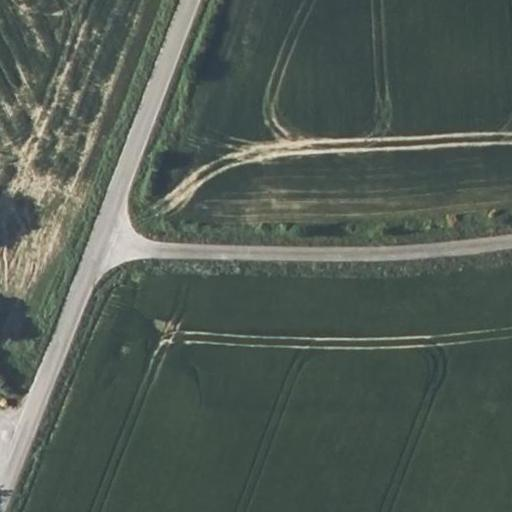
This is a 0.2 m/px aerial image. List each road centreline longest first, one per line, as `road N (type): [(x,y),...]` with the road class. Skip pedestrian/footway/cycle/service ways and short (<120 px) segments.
road 1 (unclassified): [(96,246),(344,255),(511,242)]
road 2 (unclassified): [(0,500),(96,246)]
road 3 (unclassified): [(96,246),(189,0)]
